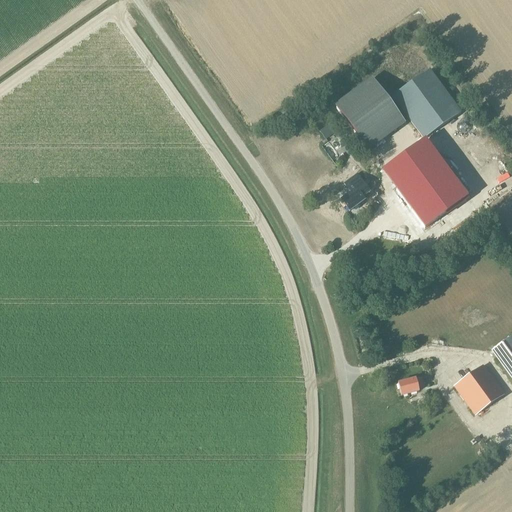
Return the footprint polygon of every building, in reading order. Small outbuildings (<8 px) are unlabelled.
[(423,140),(461,112),(430,69),(392,97),(423,140)] [(374,81),(336,108),(366,149),(404,122),(374,81)] [(424,229),(467,198),(439,159),(396,191),(424,229)] [(350,193),(341,200),(349,212),(364,200),(362,197),(369,192),(356,175),(344,184),(350,193)] [(511,380),(511,337),(511,336),(491,351),(511,380)] [(475,416),(504,395),(483,366),(454,387),(475,416)] [(418,388),(424,386),(421,377),(415,379),(415,378),(398,383),(401,396),(419,391),(418,388)] [(430,438),(428,445),(452,453),(454,445),(431,437),(430,438)]
